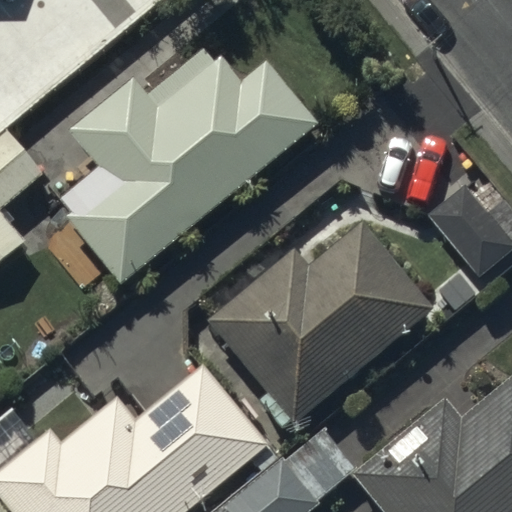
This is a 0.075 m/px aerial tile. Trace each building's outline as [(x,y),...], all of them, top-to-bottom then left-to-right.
[(0,0),(0,64),(79,0),(0,0)] [(98,168),(60,199),(71,212),(66,216),(120,283),(317,123),(265,59),(240,80),(220,56),(157,107),(133,77),(68,130),(98,168)] [(0,262),(25,242),(0,211),(0,210),(44,174),(9,132),(0,139),(0,262)] [(511,263),(511,250),(468,197),(432,227),(482,288),(511,263)] [(433,308),(362,222),(308,267),(293,249),(208,320),(268,392),(259,400),(282,428),(292,420),(294,423),(433,308)] [(202,364),(135,419),(116,397),(61,442),(50,429),(0,469),(0,496),(13,511),(183,511),(267,443),(202,364)] [(511,511),(511,392),(464,432),(447,412),(355,488),(375,511),(511,511)] [(308,511),(319,503),(282,458),(215,511),(308,511)]
